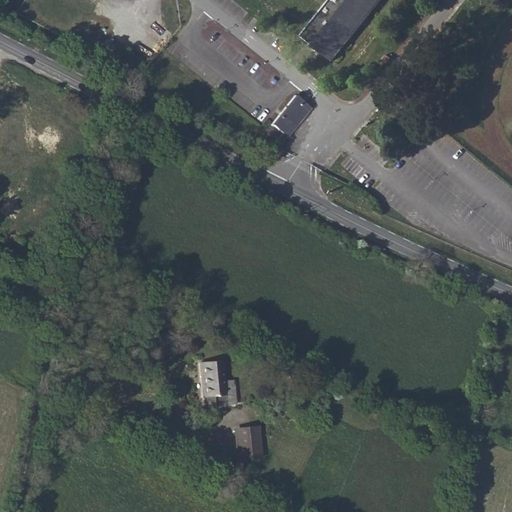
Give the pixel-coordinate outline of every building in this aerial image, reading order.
[(320,0),(296,30),(327,55),(372,0),(320,0)] [(277,131),(301,101),(291,93),(267,122),(277,131)] [(306,106),(301,101),(277,131),(281,135),(306,106)] [(25,124),(0,123),(0,140),(21,141),(20,155),(52,156),(53,126),(39,126),(40,114),(25,114),(25,124)] [(2,227),(15,227),(15,217),(34,217),(35,196),(3,195),(2,227)] [(228,405),(238,404),(233,358),(204,362),(206,396),(208,396),(209,404),(228,402),(228,405)] [(389,409),(380,405),(375,415),(384,419),(389,409)] [(242,459),(262,457),(259,427),(240,429),(242,459)] [(255,480),(231,468),(227,476),(251,488),(255,480)]
